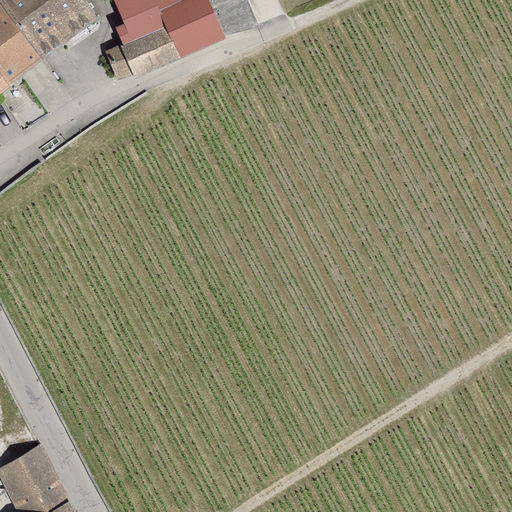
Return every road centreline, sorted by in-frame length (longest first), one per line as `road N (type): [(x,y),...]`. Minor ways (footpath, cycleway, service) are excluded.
road 1 (track): [(0,158),(57,121),(350,0)]
road 2 (unclassified): [(95,511),(0,333)]
